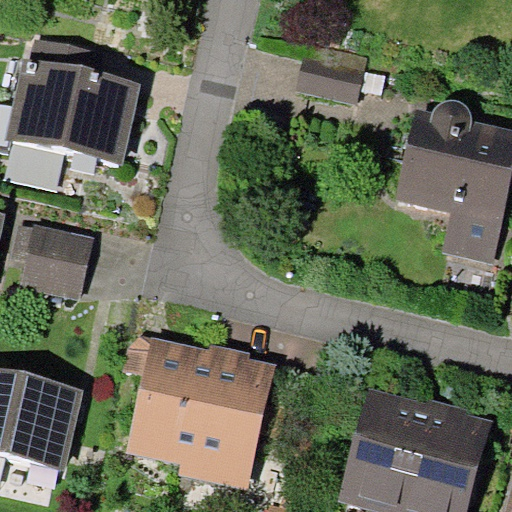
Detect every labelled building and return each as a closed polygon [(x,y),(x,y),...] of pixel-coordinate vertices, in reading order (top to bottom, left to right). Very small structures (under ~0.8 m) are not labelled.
[(7,150),(114,174),(130,100),(86,90),(92,62),(36,50),(30,78),(23,76),(13,118),(0,114),(0,157),(5,159),(7,150)] [(295,97),(350,109),(356,82),(301,69),(295,97)] [(440,120),(434,126),(432,134),(414,130),(397,204),(495,226),(511,152),(459,140),(461,132),(457,123),(448,119),(440,120)] [(31,237),(24,265),(80,278),(86,250),(31,237)] [(18,293),(74,305),(80,278),(24,265),(18,293)] [(133,456),(238,480),(260,384),(154,360),(133,456)] [(0,465),(56,478),(68,424),(72,405),(38,397),(41,382),(13,376),(9,390),(0,388),(0,465)] [(346,506),(368,511),(455,511),(476,439),(371,411),(346,506)]
